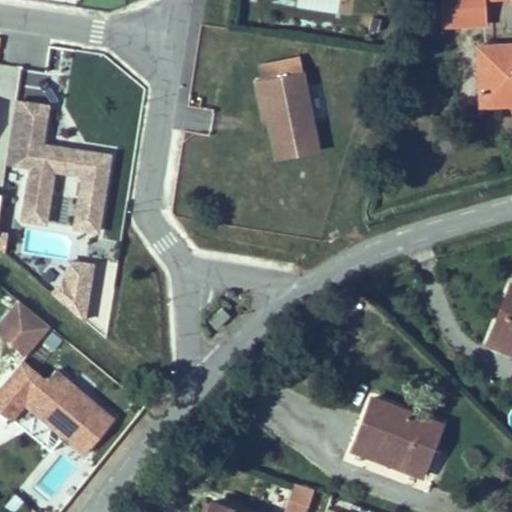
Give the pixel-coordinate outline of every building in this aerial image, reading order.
[(444,0),(447,25),(486,21),(484,0),(444,0)] [(511,106),(511,44),(476,49),(484,110),(511,106)] [(303,59),(263,67),(266,80),(306,72),(303,59)] [(322,151),(306,72),(266,80),(258,82),(262,98),(268,97),(273,121),(281,160),(322,151)] [(262,98),(267,122),(273,121),(268,97),(262,98)] [(86,149),(76,147),(48,143),(53,104),(22,99),(12,160),(37,164),(32,200),(29,217),(52,221),(55,203),(60,168),(90,172),(84,208),(81,225),(105,229),(117,153),(86,149)] [(11,235),(0,234),(0,236),(0,248),(8,256),(11,235)] [(91,301),(96,266),(73,262),(70,280),(54,297),(66,308),(85,326),(84,326),(87,328),(91,301)] [(511,356),(511,282),(511,283),(488,347),(511,356)] [(0,334),(27,356),(49,329),(18,305),(0,328),(0,334)] [(220,306),(206,319),(214,327),(228,314),(220,306)] [(46,419),(51,424),(90,455),(118,421),(58,372),(49,384),(25,365),(0,395),(0,409),(16,423),(30,407),(46,419)] [(421,482),(443,427),(374,397),(352,452),(421,482)] [(286,511),(309,511),(317,495),(294,486),(285,511),(286,511)] [(238,511),(214,502),(209,511),(238,511)]
